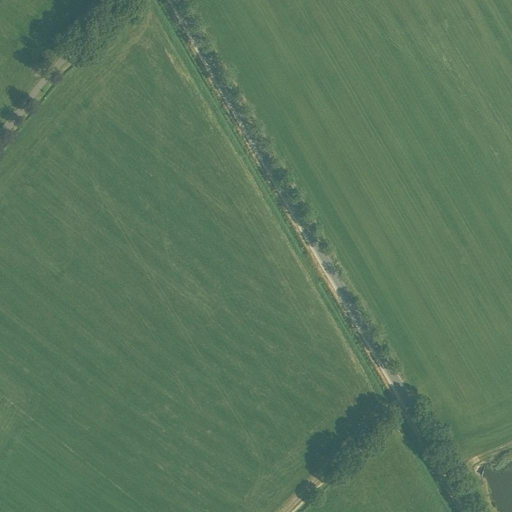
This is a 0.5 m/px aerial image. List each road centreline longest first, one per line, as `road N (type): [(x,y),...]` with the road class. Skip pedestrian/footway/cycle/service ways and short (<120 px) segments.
road 1 (unclassified): [(475,511),(178,0)]
road 2 (unknown): [(123,0),(4,141)]
road 3 (track): [(404,389),(286,511)]
